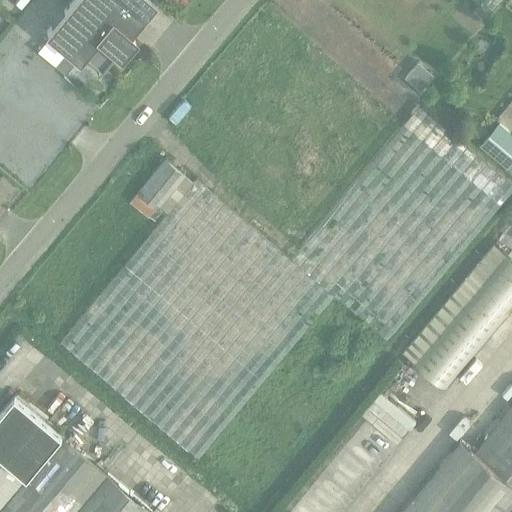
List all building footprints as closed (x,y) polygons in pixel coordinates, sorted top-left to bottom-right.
[(73,0),(46,32),(65,48),(78,58),(78,59),(80,56),(97,71),(115,50),(119,54),(134,37),(128,32),(142,16),(153,3),(149,0),(73,0)] [(66,55),(57,65),(66,73),(75,62),(66,55)] [(511,191),(511,181),(470,146),(420,105),(292,257),(198,178),(62,341),(199,456),(336,294),(389,338),(511,191)] [(511,131),(500,122),(481,145),(508,168),(511,163),(511,131)] [(131,200),(150,216),(156,220),(162,213),(156,208),(158,207),(159,208),(187,174),(167,158),(139,192),(139,191),(131,200)] [(404,352),(405,354),(446,387),(511,308),(511,260),(494,245),(404,352)] [(0,511),(154,511),(16,395),(0,414),(0,511)] [(511,511),(511,405),(474,450),(462,440),(401,511),(511,511)]
